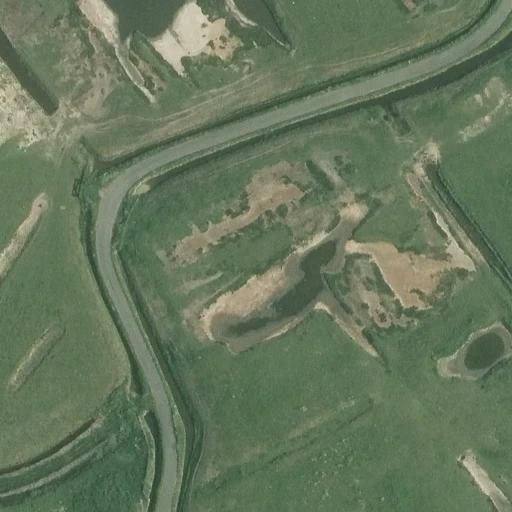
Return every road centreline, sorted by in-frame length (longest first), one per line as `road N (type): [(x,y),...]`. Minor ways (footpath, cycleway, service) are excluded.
road 1 (unclassified): [(164,511),(171,435),(104,254),(108,211),(122,190),(259,128),(422,75),(494,30),(511,0)]
road 2 (track): [(160,396),(53,470),(0,491)]
